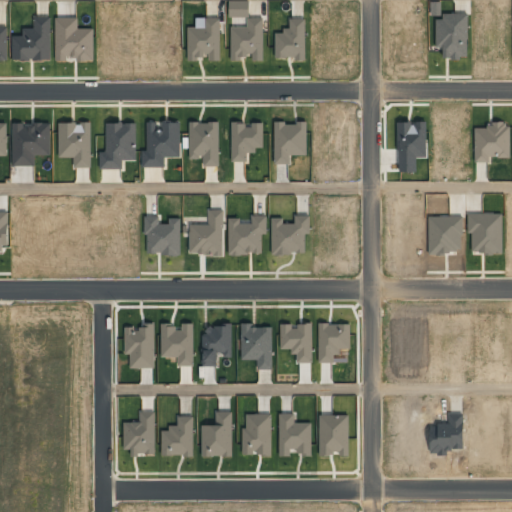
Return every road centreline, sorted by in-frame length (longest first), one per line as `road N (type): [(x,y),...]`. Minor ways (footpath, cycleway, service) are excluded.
road 1 (residential): [(0,186),(511,186)]
road 2 (residential): [(0,89),(511,89)]
road 3 (residential): [(372,491),(372,0)]
road 4 (residential): [(102,491),(511,490)]
road 5 (residential): [(0,291),(372,290)]
road 6 (residential): [(101,291),(102,491)]
road 7 (residential): [(372,390),(511,388)]
road 8 (residential): [(372,290),(511,288)]
